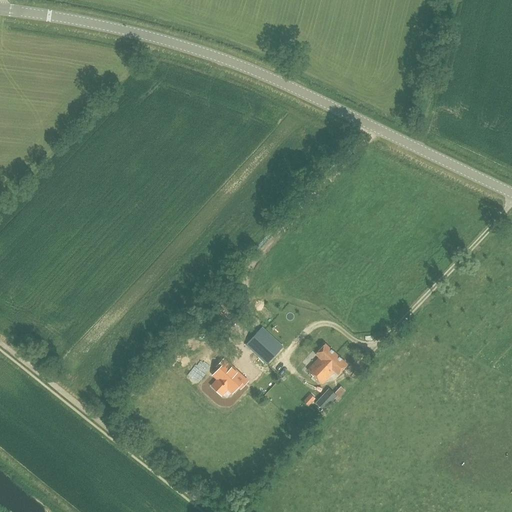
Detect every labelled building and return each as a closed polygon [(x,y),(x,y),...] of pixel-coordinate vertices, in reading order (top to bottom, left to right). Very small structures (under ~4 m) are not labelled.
[(283,346),(261,327),(245,344),(267,364),(283,346)] [(316,354),(319,357),(308,370),(323,384),(335,371),(338,375),(348,364),(325,344),(316,354)] [(218,368),(212,374),(219,380),(213,387),(218,392),(225,386),(231,392),(237,385),(239,387),(246,380),(223,358),(216,366),(218,368)] [(248,373),(253,378),(266,366),(261,361),(248,373)] [(287,363),(279,367),(283,375),(291,371),(287,363)] [(340,386),(334,393),(339,397),(345,390),(340,386)] [(316,402),(324,410),(325,411),(339,397),(329,388),(316,402)] [(309,405),(316,398),(310,393),(303,401),(309,405)]
